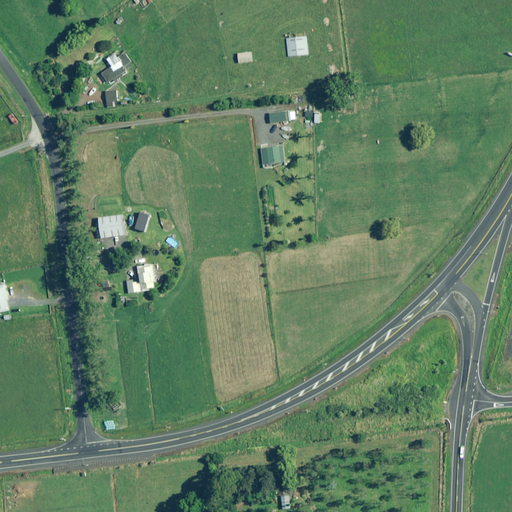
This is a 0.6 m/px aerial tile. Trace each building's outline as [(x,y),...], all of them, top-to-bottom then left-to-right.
[(309,54),(307,36),(287,39),(289,57),(309,54)] [(253,62),(252,52),(238,53),(239,63),(253,62)] [(132,62),(126,53),(118,58),(116,55),(111,58),(114,62),(101,70),(109,83),(115,79),(116,81),(124,76),(123,74),(128,71),(125,67),(132,62)] [(120,106),(117,90),(106,91),(109,108),(120,106)] [(296,120),(295,111),(270,114),(271,123),(296,120)] [(282,163),(281,147),(268,148),(270,164),(282,163)] [(125,235),(122,215),(99,218),(100,230),(96,230),(97,239),(125,235)] [(155,275),(153,264),(138,266),(140,282),(134,283),(134,280),(127,281),(129,293),(155,290),(153,275),(155,275)] [(9,299),(6,285),(0,285),(0,312),(10,310),(8,300),(9,299)]
